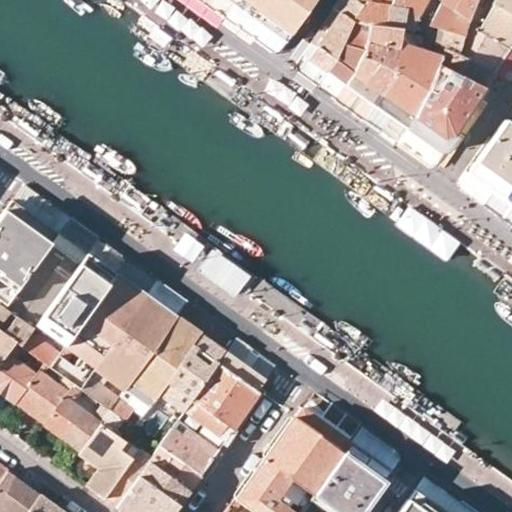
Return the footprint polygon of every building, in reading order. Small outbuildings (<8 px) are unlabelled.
[(251,0),(227,0),(284,41),(293,29),(251,0)] [(251,0),(293,29),(313,0),(251,0)] [(353,22),(351,20),(365,0),(337,0),(332,7),(333,8),(310,44),(334,61),(336,58),(353,22)] [(365,0),(351,20),(353,22),(336,58),(334,61),(352,75),(366,43),(369,24),(385,26),(402,28),(403,17),(416,19),(424,3),(425,0),(365,0)] [(441,0),(429,25),(439,28),(445,29),(463,35),(468,20),(475,0),(441,0)] [(511,40),(511,15),(492,3),(488,9),(483,6),(486,0),(475,0),(468,20),(479,26),(478,30),(508,47),(511,40)] [(511,15),(511,0),(493,0),(492,3),(511,15)] [(416,19),(403,17),(402,28),(412,29),(416,19)] [(492,72),(508,47),(478,30),(479,26),(468,20),(463,35),(461,45),(458,54),(492,72)] [(385,26),(369,24),(366,43),(352,75),(365,85),(381,54),(385,26)] [(402,28),(385,26),(381,54),(365,85),(380,96),(390,80),(400,42),(401,33),(402,28)] [(445,29),(443,37),(461,45),(463,35),(445,29)] [(414,47),(416,37),(401,33),(400,42),(414,47)] [(440,55),(443,47),(458,54),(461,45),(443,37),(438,35),(434,53),(440,55)] [(414,47),(400,42),(390,80),(380,96),(396,107),(419,48),(414,47)] [(310,44),(302,54),(326,71),(334,61),(310,44)] [(440,55),(437,64),(465,78),(483,86),(492,72),(458,54),(443,47),(440,55)] [(434,53),(419,48),(396,107),(412,118),(437,64),(440,55),(434,53)] [(334,61),(326,71),(345,85),(352,75),(334,61)] [(483,86),(465,78),(437,64),(412,118),(432,132),(440,138),(451,134),(483,86)] [(352,75),(345,85),(358,95),(365,85),(352,75)] [(374,106),(380,96),(365,85),(358,95),(374,106)] [(380,96),(374,106),(405,128),(412,118),(396,107),(380,96)] [(412,118),(405,128),(438,152),(445,151),(447,148),(456,137),(451,134),(440,138),(432,132),(412,118)] [(511,183),(511,124),(504,119),(489,141),(477,159),(501,176),(511,183)] [(493,186),(501,176),(477,159),(469,170),(493,186)] [(511,183),(501,176),(493,186),(511,199),(511,183)] [(10,199),(4,209),(37,233),(43,237),(49,242),(56,231),(10,199)] [(459,241),(409,207),(397,224),(447,259),(459,241)] [(0,296),(43,237),(37,233),(4,209),(0,213),(0,296)] [(0,296),(0,299),(4,303),(49,242),(43,237),(0,296)] [(107,283),(79,263),(34,324),(63,344),(107,283)] [(107,283),(63,344),(58,351),(48,365),(68,379),(72,382),(79,387),(91,370),(99,359),(137,304),(107,283)] [(0,304),(0,358),(14,340),(19,343),(29,331),(32,327),(0,304)] [(137,304),(99,359),(128,380),(152,348),(167,326),(137,304)] [(176,314),(167,326),(192,344),(200,332),(176,314)] [(167,326),(152,348),(128,380),(123,387),(130,393),(128,397),(120,391),(117,395),(108,409),(100,420),(113,429),(122,418),(125,419),(137,403),(145,409),(152,400),(157,393),(192,344),(167,326)] [(48,365),(58,351),(29,331),(19,343),(21,345),(43,362),(48,365)] [(216,361),(224,349),(200,332),(192,344),(216,361)] [(0,358),(0,392),(13,401),(15,399),(34,374),(12,357),(21,345),(19,343),(14,340),(0,358)] [(183,409),(195,394),(216,361),(192,344),(157,393),(182,411),(183,409)] [(265,378),(257,372),(224,349),(216,361),(256,390),(265,378)] [(215,437),(222,442),(258,391),(256,390),(216,361),(195,394),(183,409),(194,417),(218,434),(215,437)] [(43,362),(34,374),(15,399),(44,420),(72,382),(68,379),(63,386),(43,373),(48,365),(43,362)] [(117,395),(101,384),(105,379),(91,370),(79,387),(88,393),(101,404),(108,409),(117,395)] [(44,420),(43,422),(78,449),(100,420),(108,409),(101,404),(92,416),(68,398),(70,394),(73,396),(79,387),(72,382),(44,420)] [(157,393),(152,400),(176,418),(182,411),(157,393)] [(299,404),(291,416),(341,452),(349,441),(311,413),(299,404)] [(304,505),(311,494),(341,452),(291,416),(233,496),(241,501),(255,511),(293,511),(285,506),(275,498),(280,492),(290,499),(296,503),(297,501),(304,505)] [(199,474),(218,448),(176,419),(172,425),(170,425),(162,437),(158,443),(158,444),(199,474)] [(100,420),(78,449),(103,467),(89,488),(102,497),(138,447),(125,438),(113,429),(100,420)] [(349,441),(341,452),(382,481),(390,469),(349,441)] [(188,489),(199,474),(158,444),(150,455),(147,459),(155,465),(188,489)] [(150,455),(138,447),(102,497),(114,506),(137,474),(144,465),(147,459),(150,455)] [(331,508),(336,511),(359,511),(382,481),(341,452),(311,494),(331,508)] [(155,465),(147,459),(144,465),(137,474),(178,504),(188,489),(155,465)] [(26,511),(39,494),(6,470),(0,478),(0,511),(26,511)] [(137,474),(114,506),(122,511),(171,511),(178,504),(137,474)] [(446,511),(413,489),(407,498),(425,511),(446,511)] [(285,506),(290,499),(280,492),(275,498),(285,506)] [(64,511),(39,494),(26,511),(64,511)] [(236,506),(241,501),(233,496),(230,501),(236,506)] [(425,511),(407,498),(396,511),(425,511)]
